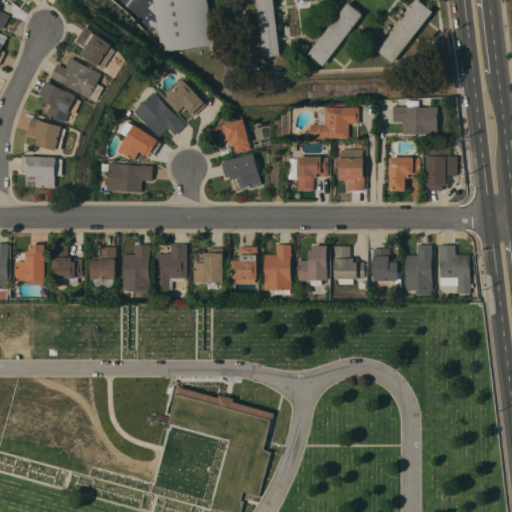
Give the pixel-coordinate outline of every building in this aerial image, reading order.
[(0,0),(0,1),(3,3),(0,9),(11,15),(3,29),(0,27),(0,0)] [(208,0),(216,43),(164,51),(155,0),(208,0)] [(256,0),(274,0),(281,55),(264,57),(256,0)] [(393,62),(378,50),(418,0),(420,0),(434,11),(393,62)] [(324,65),(308,53),(349,2),(364,14),(324,65)] [(88,26),(96,31),(95,32),(97,34),(98,33),(115,45),(114,46),(119,50),(106,68),(101,65),(100,66),(84,55),(85,54),(82,53),(87,46),(78,40),(88,26)] [(89,65),(89,64),(95,67),(94,68),(96,69),(97,68),(102,71),(102,72),(105,73),(100,83),(107,86),(99,100),(92,97),(92,98),(82,93),(82,92),(52,76),(59,63),(68,68),(74,57),(89,65)] [(208,104),(195,115),(188,108),(183,113),(181,110),(179,111),(167,97),(168,96),(167,94),(182,80),(183,81),(185,79),(208,104)] [(48,80),(68,90),(69,90),(79,95),(78,97),(84,100),(77,114),(72,111),(66,123),(48,113),(53,103),(44,99),(45,95),(41,94),(48,80)] [(160,97),(160,98),(178,117),(179,116),(186,124),(176,135),(168,127),(159,136),(134,111),(154,91),(160,97)] [(360,107),(360,123),(350,123),(350,138),(311,138),(311,124),(317,124),(318,111),(326,109),(325,106),(360,107)] [(439,134),(404,134),(404,121),(394,121),(394,119),(394,108),(394,106),(406,106),(406,107),(431,107),(431,106),(439,106),(439,134)] [(33,117),(42,119),(42,120),(64,126),(64,127),(68,128),(63,150),(58,148),(58,150),(36,144),(39,136),(29,134),(33,117)] [(252,141),(251,142),(253,148),(237,152),(235,145),(232,146),(231,142),(230,139),(217,142),(213,127),(246,118),(252,141)] [(135,123),(159,139),(159,141),(161,142),(154,153),(151,151),(148,156),(140,151),(134,160),(118,149),(135,123)] [(428,157),(427,145),(447,145),(447,155),(458,155),(458,156),(461,156),(463,167),(459,167),(458,175),(447,175),(447,185),(443,185),(443,190),(428,190),(428,157)] [(363,148),(363,157),(365,157),(365,190),(348,190),(348,179),(339,179),(339,175),(340,175),(340,157),(341,157),(341,148),(363,148)] [(242,188),(239,177),(233,179),(232,175),(226,176),(223,162),(228,160),(256,152),(264,182),(242,188)] [(38,186),(38,176),(28,175),(28,171),(23,170),(24,156),(29,156),(29,155),(58,157),(58,158),(65,158),(64,175),(58,175),(57,187),(38,186)] [(298,156),(329,156),(329,172),(327,172),(327,175),(318,175),(318,177),(314,177),(314,189),(298,189),(298,156)] [(390,157),(421,157),(421,173),(414,173),(414,177),(410,177),(410,178),(406,177),(406,190),(390,190),(390,157)] [(107,189),(109,162),(118,162),(117,163),(143,165),(143,164),(154,165),(153,180),(143,179),(142,192),(107,189)] [(0,243),(10,243),(10,254),(9,254),(9,288),(0,288),(0,243)] [(188,243),(188,277),(185,277),(185,280),(173,280),(173,289),(171,289),(171,292),(156,292),(156,253),(172,253),(172,243),(188,243)] [(27,260),(27,250),(30,250),(30,244),(46,244),(47,280),(45,280),(45,284),(28,284),(28,280),(16,280),(16,261),(27,260)] [(53,257),(54,257),(54,244),(69,244),(69,257),(72,257),(83,257),(83,277),(79,277),(79,283),(57,283),(57,278),(53,278),(53,257)] [(136,254),(136,244),(151,244),(151,255),(150,255),(150,280),(151,280),(151,289),(149,289),(149,292),(134,292),(134,289),(123,289),(123,279),(123,263),(125,260),(125,253),(136,254)] [(292,244),(292,255),(291,255),(292,280),(292,289),(291,289),(291,293),(274,293),(274,289),(264,289),(264,271),(265,271),(265,254),(277,254),(277,244),(292,244)] [(418,254),(418,244),(432,244),(433,289),(431,289),(431,294),(415,294),(415,289),(406,289),(406,254),(418,254)] [(456,244),(456,254),(471,254),(471,277),(471,293),(458,293),(458,285),(441,285),(441,256),(440,256),(440,244),(456,244)] [(233,256),(241,257),(241,245),(258,246),(258,278),(256,278),(256,282),(235,282),(235,278),(232,278),(233,256)] [(298,259),(310,259),(310,250),(313,250),(313,245),(328,245),(328,268),(329,268),(329,280),(321,280),(321,282),(312,282),(312,280),(298,279),(298,259)] [(335,260),(334,245),(350,245),(351,257),(354,257),(354,261),(365,261),(365,277),(358,277),(358,278),(352,278),(352,283),(339,283),(339,278),(335,278),(335,260)] [(91,278),(92,256),(100,256),(100,246),(117,246),(117,279),(115,279),(114,283),(113,285),(112,286),(110,286),(109,287),(108,287),(106,285),(105,285),(104,284),(103,284),(98,286),(97,286),(96,285),(94,283),(94,281),(94,278),(91,278)] [(194,262),(205,262),(205,252),(209,252),(209,247),(224,247),(224,252),(225,252),(224,282),(194,282),(194,262)] [(391,248),(391,258),(399,258),(399,272),(401,272),(401,292),(396,292),(396,280),(390,280),(390,284),(383,284),(383,280),(374,280),(374,256),(373,256),(373,248),(391,248)]
